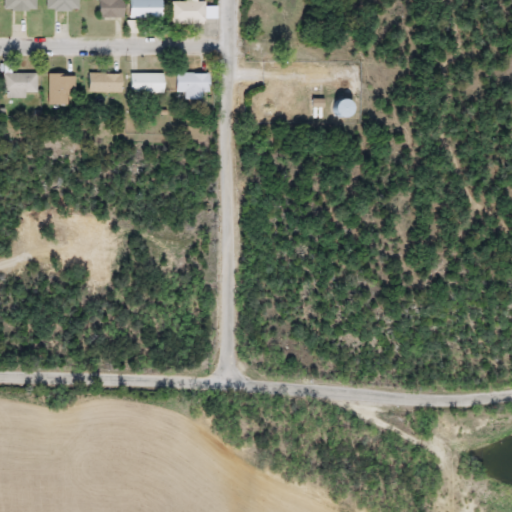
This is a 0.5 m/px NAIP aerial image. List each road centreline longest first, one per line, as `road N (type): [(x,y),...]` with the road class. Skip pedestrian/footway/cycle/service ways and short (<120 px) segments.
road 1 (residential): [(0,371),(441,392),(511,388)]
road 2 (residential): [(229,0),(227,376)]
road 3 (residential): [(229,42),(0,39)]
